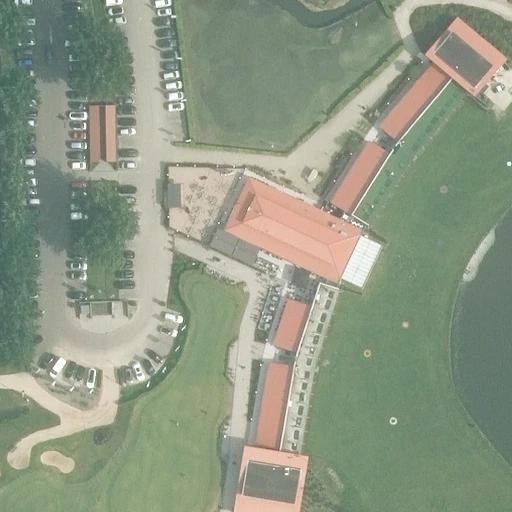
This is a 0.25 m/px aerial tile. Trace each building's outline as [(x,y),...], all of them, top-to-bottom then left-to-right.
[(435,66),(380,131),(396,145),(397,145),(452,80),(466,93),(474,98),(503,63),(456,24),(427,59),(435,66)] [(411,158),(466,93),(452,80),(397,145),(396,145),(388,156),(389,156),(350,218),(364,227),(366,229),(405,167),(411,158)] [(251,186),(230,230),(328,276),(324,288),(335,291),(340,281),(360,291),(381,248),(360,238),(364,227),(350,218),(389,156),(371,145),(332,207),(343,214),(337,227),(251,186)] [(168,208),(173,207),(180,207),(180,185),(173,185),(168,185),(168,208)] [(324,288),(318,286),(310,309),(311,309),(296,356),(295,355),(292,369),(293,369),(279,453),(278,452),(277,457),(297,460),(312,373),(314,361),(337,292),(335,291),(324,288)] [(290,303),(275,349),(295,355),(296,356),(311,309),(310,309),(290,303)] [(271,365),(257,449),(278,452),(279,453),(293,369),(292,369),(271,365)] [(78,373),(70,375),(72,382),(80,381),(78,373)] [(245,451),(235,511),(238,511),(296,511),(305,461),(297,460),(277,457),(245,451)]
